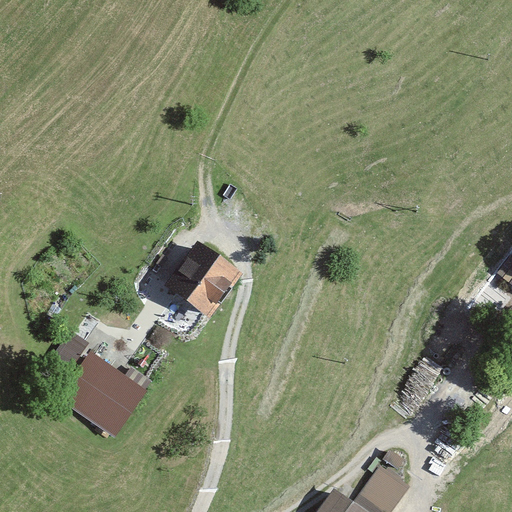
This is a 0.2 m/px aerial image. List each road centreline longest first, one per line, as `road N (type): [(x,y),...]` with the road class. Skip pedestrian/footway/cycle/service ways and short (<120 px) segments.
road 1 (track): [(212,217),(246,286),(227,365),(217,467),(198,511)]
road 2 (track): [(290,511),(379,442),(398,438),(421,454),(426,511)]
